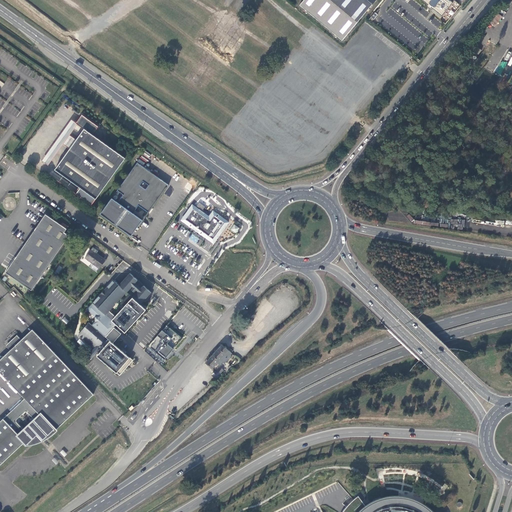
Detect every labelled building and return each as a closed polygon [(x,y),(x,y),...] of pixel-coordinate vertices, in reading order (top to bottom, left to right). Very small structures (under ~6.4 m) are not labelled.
[(303,0),(300,5),(343,41),(363,16),(376,0),(303,0)] [(427,6),(430,9),(432,7),(433,8),(431,10),(440,18),(453,2),(450,0),(423,0),(428,4),(427,6)] [(495,25),(502,16),(497,13),(491,22),(495,25)] [(78,186),(96,199),(125,158),(93,135),(98,127),(82,115),(70,131),(79,137),(71,147),(65,155),(55,170),(78,186)] [(70,131),(66,128),(43,161),(47,164),(57,150),(65,155),(71,147),(63,142),(70,131)] [(112,198),(101,214),(132,236),(140,224),(143,220),(133,213),(139,206),(148,213),(166,188),(167,188),(169,185),(153,174),(138,162),(118,190),(124,195),(118,202),(112,198)] [(96,199),(78,186),(74,192),(92,205),(96,199)] [(192,210),(190,209),(187,212),(188,214),(184,220),(214,241),(228,222),(213,212),(209,217),(194,206),(192,210)] [(43,273),(69,236),(64,232),(66,229),(45,214),(8,269),(6,272),(32,290),(43,273)] [(236,233),(239,227),(233,224),(230,230),(236,233)] [(88,243),(90,240),(80,235),(78,238),(88,243)] [(93,247),(85,258),(92,262),(100,268),(107,258),(105,256),(103,259),(96,253),(98,251),(93,247)] [(97,272),(100,268),(92,262),(89,266),(97,272)] [(224,281),(229,274),(222,268),(219,271),(216,269),(211,276),(217,281),(219,278),(224,281)] [(108,333),(108,328),(113,328),(116,325),(125,332),(146,309),(141,304),(146,298),(151,292),(130,273),(119,285),(114,280),(89,307),(89,311),(95,316),(95,321),(92,325),(89,323),(78,335),(94,349),(97,352),(108,339),(105,337),(109,333),(108,333)] [(225,291),(231,296),(238,288),(228,280),(224,284),(220,289),(219,290),(223,293),(225,291)] [(94,395),(33,329),(22,340),(10,350),(0,359),(0,372),(24,398),(0,421),(0,464),(25,442),(27,444),(32,439),(35,442),(46,431),(44,429),(49,424),(55,431),(94,395)] [(158,334),(154,340),(159,345),(154,351),(159,354),(164,349),(166,350),(167,348),(172,352),(175,348),(168,343),(177,333),(173,329),(171,332),(168,329),(161,336),(158,334)] [(10,350),(22,340),(17,335),(6,345),(10,350)] [(109,341),(96,355),(117,374),(130,359),(109,341)] [(232,353),(222,344),(206,363),(212,368),(217,363),(220,365),(223,362),(226,359),(227,360),(230,357),(229,356),(232,353)] [(93,357),(97,352),(94,349),(88,355),(92,358),(93,357)] [(220,375),(219,375),(224,370),(221,367),(216,372),(215,371),(212,374),(217,378),(220,375)] [(438,511),(432,505),(417,497),(399,494),(382,497),(366,505),(365,507),(359,511),(438,511)] [(359,511),(365,507),(356,498),(344,508),(341,511),(359,511)]
